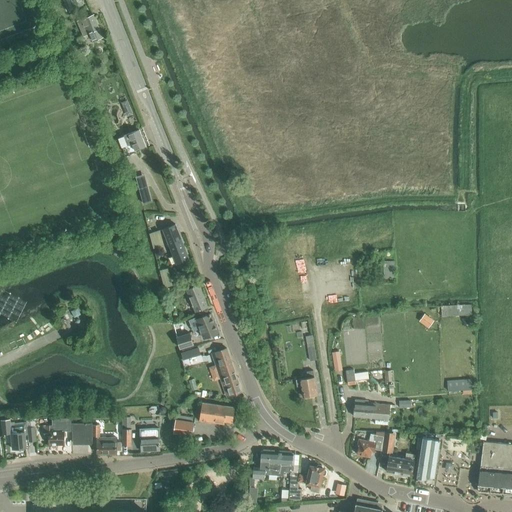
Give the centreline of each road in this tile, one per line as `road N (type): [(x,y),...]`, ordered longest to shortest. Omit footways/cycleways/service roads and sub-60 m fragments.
road 1 (tertiary): [(270,423),(211,283),(205,237),(105,0)]
road 2 (tertiary): [(463,511),(367,485),(270,423)]
road 3 (residential): [(86,470),(217,451),(270,423)]
